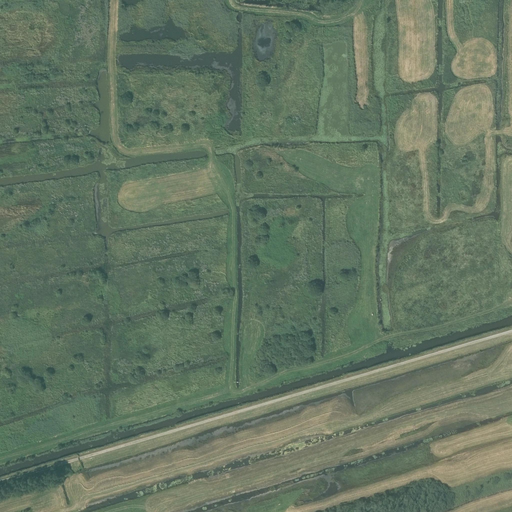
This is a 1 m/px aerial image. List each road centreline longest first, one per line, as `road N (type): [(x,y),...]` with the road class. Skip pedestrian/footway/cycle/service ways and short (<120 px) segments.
road 1 (track): [(511,303),(0,459)]
road 2 (track): [(511,331),(0,481)]
